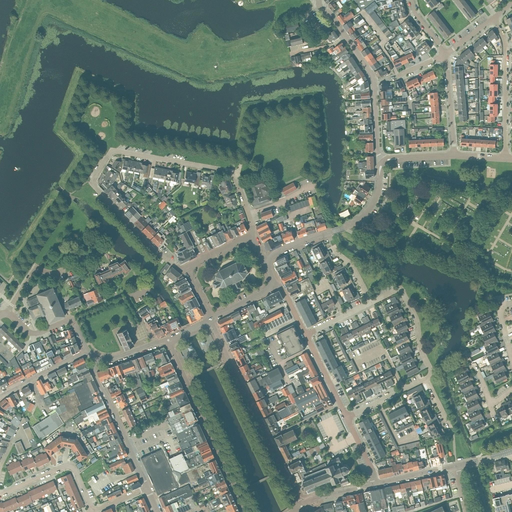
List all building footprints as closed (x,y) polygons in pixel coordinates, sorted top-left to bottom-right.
[(334,13),(338,10),(340,9),(343,7),(338,1),(337,0),(333,0),(332,1),(333,2),(328,5),(334,13)] [(376,2),(386,0),(354,0),(362,10),(374,1),(376,0),(376,2)] [(425,0),(426,1),(428,3),(427,3),(430,6),(431,6),(432,8),(432,9),(439,3),(437,0),(436,1),(435,0),(425,0)] [(453,0),(456,3),(456,2),(458,4),(457,5),(460,8),(462,10),(461,10),(464,13),(465,13),(466,15),(468,19),(469,20),(475,16),(475,15),(477,14),(476,12),(474,13),(472,11),(473,10),(471,7),(470,8),(468,5),(469,4),(467,2),(466,3),(464,0),(463,0),(453,0)] [(369,15),(374,11),(373,11),(378,7),(374,2),(365,9),(369,15)] [(397,13),(405,11),(404,6),(396,7),(397,9),(392,11),(392,14),(397,13)] [(435,10),(427,16),(428,16),(429,17),(428,17),(431,21),(432,20),(433,22),(433,23),(435,26),(436,26),(437,27),(437,28),(439,31),(440,31),(441,33),(443,37),(444,36),(446,38),(445,39),(448,37),(449,36),(452,33),(453,33),(451,30),(450,31),(447,29),(449,28),(447,25),(445,26),(443,23),(444,22),(443,20),(441,21),(439,18),(440,17),(438,15),(437,16),(435,13),(436,12),(435,10)] [(341,14),(337,17),(339,21),(342,25),(346,22),(350,19),(354,16),(351,11),(347,14),(343,16),(341,14)] [(399,19),(402,18),(407,17),(405,11),(397,13),(392,14),(394,20),(399,19)] [(360,21),(358,18),(354,21),(354,22),(352,23),(350,21),(348,22),(343,26),(346,31),(358,23),(360,21)] [(406,29),(412,24),(408,19),(402,24),(399,26),(403,30),(406,29)] [(295,22),(295,20),(290,21),(291,23),(282,25),(284,34),(299,29),(297,21),(295,22)] [(349,35),(355,31),(354,29),(357,27),(359,25),(358,23),(346,31),(349,35)] [(409,33),(415,28),(412,24),(406,29),(409,33)] [(353,40),(357,37),(362,34),(360,31),(363,29),(362,27),(355,31),(349,35),(353,40)] [(413,38),(415,36),(419,33),(415,28),(409,33),(413,38)] [(486,38),(489,42),(494,39),(494,38),(496,41),(499,39),(497,37),(497,36),(492,30),(487,35),(488,37),(486,38)] [(334,41),(339,38),(334,31),(326,36),(330,42),(333,40),(334,41)] [(357,46),(364,42),(362,39),(364,37),(368,34),(366,32),(360,36),(360,37),(354,42),(357,46)] [(291,39),(290,39),(292,46),(303,43),(301,36),(291,39)] [(369,46),(378,39),(379,39),(376,36),(368,42),(367,43),(365,41),(364,42),(357,46),(360,51),(368,46),(369,46)] [(485,40),(483,38),(478,42),(482,47),(489,42),(486,38),(485,40)] [(431,48),(425,41),(423,42),(423,41),(420,44),(426,52),(431,48)] [(475,53),(482,47),(478,42),(473,45),(475,48),(473,49),(475,53)] [(333,52),(335,55),(345,48),(342,43),(333,49),(332,47),(328,50),(330,54),(333,52)] [(421,56),(426,52),(420,44),(415,48),(418,52),(421,56)] [(368,62),(374,58),(372,56),(375,53),(380,49),(379,47),(375,50),(370,53),(365,57),(368,62)] [(340,58),(348,52),(345,48),(335,55),(332,57),(333,59),(338,56),(340,58)] [(365,57),(370,53),(367,48),(365,49),(361,52),(365,57)] [(471,51),(469,48),(464,52),(469,58),(475,53),(473,49),(471,51)] [(311,52),(301,55),(302,62),(305,61),(305,59),(306,59),(306,62),(311,61),(310,58),(312,57),(311,52)] [(345,62),(352,57),(348,52),(340,58),(335,62),(337,63),(343,59),(345,62)] [(468,66),(469,64),(466,60),(469,58),(464,52),(459,56),(458,58),(456,61),(468,66)] [(408,62),(415,59),(412,53),(406,56),(408,62)] [(385,56),(384,54),(382,55),(382,54),(376,59),(377,60),(375,60),(374,58),(368,62),(371,66),(381,60),(385,56)] [(399,59),(397,55),(392,58),(394,61),(393,61),(394,63),(396,68),(402,65),(399,59)] [(402,65),(408,62),(406,56),(399,59),(402,65)] [(348,66),(355,61),(352,57),(345,62),(339,66),(341,68),(346,64),(348,66)] [(374,71),(378,68),(380,66),(383,65),(381,62),(382,62),(381,60),(371,66),(374,71)] [(351,71),(358,66),(355,61),(348,66),(343,70),(344,72),(350,69),(351,71)] [(455,74),(463,73),(466,73),(465,69),(467,69),(468,66),(456,61),(455,64),(455,67),(455,74)] [(355,76),(361,71),(358,66),(351,71),(346,75),(347,77),(353,73),(355,76)] [(383,72),(381,69),(375,72),(377,77),(379,76),(380,78),(383,76),(383,77),(389,74),(387,69),(383,72)] [(355,76),(349,80),(350,82),(356,78),(358,80),(365,76),(361,71),(355,76)] [(431,80),(432,80),(436,78),(433,71),(428,73),(431,80)] [(424,86),(427,85),(426,82),(431,80),(428,73),(422,76),(423,78),(421,79),(422,83),(424,86)] [(353,90),(360,86),(368,81),(367,80),(365,76),(358,80),(359,83),(352,87),(353,90)] [(418,80),(417,78),(412,80),(415,87),(423,84),(424,86),(422,83),(421,79),(418,80)] [(398,81),(396,81),(399,89),(405,88),(403,85),(402,81),(402,80),(398,81)] [(409,90),(415,87),(412,80),(406,83),(409,90)] [(354,95),(361,94),(370,92),(369,88),(368,81),(360,86),(361,90),(354,92),(354,95)] [(490,96),(488,96),(488,100),(495,100),(495,97),(497,97),(497,90),(490,90),(490,91),(490,94),(490,96)] [(497,110),(497,104),(495,104),(495,100),(488,100),(488,104),(490,104),(490,110),(497,110)] [(404,141),(404,129),(406,129),(405,120),(400,120),(397,120),(391,121),(387,121),(387,129),(387,134),(393,134),(394,134),(395,146),(405,146),(404,141)] [(359,132),(360,135),(373,135),(372,125),(367,125),(365,126),(364,126),(364,128),(365,129),(365,132),(359,132)] [(365,152),(368,152),(373,152),(373,140),(365,140),(365,147),(363,147),(362,149),(363,151),(364,152),(365,152)] [(368,169),(374,168),(373,156),(367,156),(367,162),(363,162),(363,169),(368,168),(368,169)] [(122,169),(124,159),(122,159),(121,162),(115,161),(112,167),(116,169),(120,172),(122,169)] [(139,173),(141,164),(142,163),(136,162),(133,171),(139,173)] [(143,173),(143,177),(148,178),(150,168),(147,167),(148,164),(142,163),(141,164),(139,173),(143,173)] [(158,178),(161,168),(155,167),(154,169),(151,168),(149,178),(152,178),(152,177),(158,178)] [(368,169),(359,169),(359,173),(361,173),(362,173),(363,173),(363,175),(363,176),(362,176),(362,179),(366,178),(370,178),(370,177),(374,177),(374,168),(368,169)] [(115,174),(109,171),(106,176),(114,182),(118,176),(119,174),(116,172),(115,174)] [(178,172),(172,171),(170,181),(176,182),(176,183),(179,184),(181,174),(178,173),(178,172)] [(198,185),(199,181),(200,177),(196,176),(196,174),(186,172),(185,177),(184,181),(194,183),(194,185),(198,185)] [(211,189),(211,187),(212,182),(209,181),(210,176),(203,175),(202,180),(201,184),(204,184),(204,185),(205,186),(206,186),(205,188),(211,189)] [(111,185),(114,182),(106,176),(102,183),(106,188),(103,191),(104,192),(111,185)] [(229,181),(228,179),(220,182),(222,187),(219,188),(221,194),(232,190),(230,184),(230,183),(229,180),(229,181)] [(266,187),(264,180),(251,184),(258,205),(271,201),(268,194),(271,193),(268,186),(266,187)] [(285,195),(297,189),(293,183),(282,189),(281,189),(285,195)] [(371,189),(368,187),(369,186),(365,184),(361,189),(359,187),(356,191),(366,197),(371,189)] [(109,195),(116,190),(111,185),(104,192),(106,194),(107,193),(109,195)] [(285,195),(281,189),(275,191),(276,194),(277,199),(286,196),(285,195)] [(113,201),(120,194),(116,190),(109,195),(108,196),(113,201)] [(363,201),(366,197),(356,191),(354,194),(357,196),(356,196),(363,201)] [(231,196),(230,193),(223,195),(225,201),(226,201),(228,207),(236,204),(235,201),(236,200),(234,195),(231,196)] [(117,205),(124,198),(120,194),(113,201),(117,205)] [(125,209),(129,206),(130,205),(125,200),(128,198),(127,198),(130,196),(128,194),(126,197),(124,198),(117,205),(121,210),(124,207),(125,209)] [(311,208),(318,206),(315,196),(308,198),(308,199),(311,208)] [(360,205),(363,201),(356,196),(356,197),(353,201),(357,204),(357,203),(360,205)] [(129,219),(137,212),(134,209),(137,206),(133,201),(130,205),(129,206),(131,208),(125,214),(129,219)] [(416,207),(411,203),(409,206),(409,205),(403,215),(410,219),(416,210),(415,209),(416,207)] [(129,219),(133,223),(144,212),(143,210),(141,212),(139,214),(137,212),(129,219)] [(266,222),(268,221),(270,220),(269,218),(273,216),(271,210),(261,213),(263,220),(265,219),(266,222)] [(140,230),(151,220),(148,217),(145,220),(142,217),(145,215),(144,213),(145,212),(144,212),(133,223),(140,230)] [(281,216),(275,219),(277,222),(288,219),(286,214),(281,216)] [(170,223),(176,218),(173,215),(168,221),(170,223)] [(318,231),(327,229),(325,223),(323,217),(315,219),(316,222),(315,223),(317,227),(318,231)] [(239,235),(247,231),(243,224),(245,223),(243,219),(240,221),(241,224),(239,225),(240,226),(236,228),(239,235)] [(311,221),(310,220),(308,220),(309,222),(304,223),(305,226),(306,228),(308,235),(317,232),(314,220),(311,221)] [(187,251),(193,249),(194,248),(185,231),(193,227),(190,221),(183,225),(182,225),(180,226),(181,228),(178,230),(177,230),(180,235),(179,235),(184,244),(187,251)] [(268,221),(266,222),(256,227),(261,237),(270,233),(272,232),(269,226),(270,226),(268,221)] [(146,235),(152,229),(150,227),(152,224),(150,222),(148,225),(145,227),(142,231),(146,235)] [(150,239),(156,233),(154,230),(159,224),(158,223),(152,229),(146,235),(150,239)] [(201,236),(198,237),(201,243),(202,244),(203,247),(206,245),(208,250),(209,250),(217,246),(222,243),(227,240),(223,233),(222,230),(219,223),(217,225),(220,231),(217,233),(216,233),(215,230),(211,232),(212,235),(211,235),(212,236),(205,239),(205,238),(202,239),(201,236)] [(282,234),(285,243),(294,239),(291,230),(287,231),(286,226),(283,227),(282,223),(279,224),(282,234)] [(231,229),(229,226),(227,227),(229,230),(229,232),(230,231),(231,233),(233,238),(239,235),(236,228),(235,226),(231,229)] [(308,235),(306,228),(301,230),(301,231),(297,232),(299,238),(308,235)] [(279,229),(276,230),(272,232),(270,233),(261,237),(264,243),(271,239),(273,239),(272,235),(280,231),(279,229)] [(227,241),(233,238),(230,234),(229,232),(229,230),(223,233),(227,240),(227,241)] [(154,243),(163,234),(159,231),(154,236),(151,240),(154,243)] [(164,242),(166,239),(163,236),(164,235),(163,234),(154,243),(158,247),(163,241),(164,242)] [(285,243),(282,234),(273,239),(271,239),(264,243),(266,247),(267,246),(269,250),(285,243)] [(315,255),(324,251),(322,248),(325,246),(323,242),(311,247),(314,252),(315,255)] [(187,251),(184,244),(181,245),(184,250),(186,254),(186,253),(187,255),(186,255),(189,260),(196,256),(193,249),(187,251)] [(184,250),(183,249),(181,250),(181,251),(176,253),(178,257),(177,258),(180,264),(189,260),(186,255),(187,255),(186,253),(186,254),(184,250)] [(325,253),(324,251),(315,255),(319,262),(330,256),(328,251),(325,253)] [(460,262),(463,257),(458,253),(455,258),(460,262)] [(276,267),(288,261),(287,260),(285,255),(276,260),(278,264),(275,266),(275,267),(276,267)] [(322,269),(331,265),(330,262),(333,261),(330,256),(319,262),(322,269)] [(131,269),(125,260),(119,264),(117,262),(108,266),(109,270),(100,273),(100,272),(94,275),(99,285),(104,283),(106,282),(105,279),(110,277),(111,278),(113,277),(113,276),(123,271),(125,273),(131,269)] [(277,271),(290,265),(288,261),(276,267),(277,271)] [(244,265),(243,262),(236,262),(219,271),(215,276),(216,277),(213,279),(215,282),(213,283),(215,289),(220,286),(221,287),(227,287),(228,287),(227,287),(232,284),(236,292),(243,288),(239,281),(244,278),(248,273),(248,272),(250,271),(247,266),(248,266),(246,263),(244,265)] [(310,273),(313,272),(310,264),(305,267),(308,274),(310,273)] [(332,267),(331,265),(322,269),(326,276),(330,274),(337,270),(335,266),(332,267)] [(288,266),(277,271),(281,278),(293,273),(291,268),(290,269),(288,266)] [(170,279),(176,271),(171,267),(169,270),(165,275),(170,279)] [(335,275),(338,281),(346,277),(345,274),(348,273),(346,268),(334,274),(335,275)] [(174,282),(178,278),(180,275),(176,271),(170,279),(174,282)] [(82,272),(67,278),(69,283),(72,288),(75,287),(72,280),(83,275),(82,272)] [(298,279),(295,272),(293,273),(281,278),(287,288),(292,286),(298,283),(298,282),(303,280),(302,277),(298,279)] [(347,279),(346,277),(338,281),(341,288),(353,283),(350,278),(347,279)] [(178,298),(181,296),(181,295),(187,292),(191,289),(185,278),(181,281),(174,284),(179,293),(174,295),(176,299),(178,298)] [(300,299),(313,292),(315,291),(308,278),(298,283),(292,286),(287,288),(291,297),(297,294),(299,298),(294,300),(295,301),(300,298),(300,299)] [(345,295),(353,291),(352,289),(355,287),(353,283),(341,288),(345,295)] [(59,295),(55,287),(52,288),(44,291),(43,289),(40,290),(41,292),(36,295),(37,296),(27,300),(30,308),(28,309),(33,320),(42,316),(45,315),(49,323),(64,316),(57,298),(57,297),(58,296),(59,295)] [(88,306),(102,300),(100,295),(97,288),(83,294),(86,302),(88,306)] [(182,304),(186,302),(195,297),(192,291),(181,296),(178,298),(182,304)] [(264,302),(265,304),(266,307),(269,305),(270,306),(274,304),(276,307),(280,305),(279,302),(283,299),(279,291),(274,294),(274,293),(270,295),(271,295),(265,298),(267,300),(264,302)] [(355,294),(353,291),(345,295),(349,303),(360,297),(358,292),(355,294)] [(82,304),(79,296),(75,298),(75,297),(70,299),(71,300),(68,301),(68,302),(63,304),(65,310),(70,308),(70,309),(82,304)] [(184,313),(199,305),(195,297),(186,302),(189,309),(188,309),(183,311),(184,313)] [(298,307),(307,302),(304,298),(300,301),(296,303),(298,307)] [(331,311),(325,298),(322,300),(324,303),(321,304),(322,306),(324,310),(327,309),(328,313),(331,311)] [(329,300),(328,298),(326,299),(325,298),(331,311),(335,310),(333,306),(335,305),(332,299),(329,300)] [(397,300),(384,306),(384,307),(386,306),(387,308),(386,309),(389,315),(401,309),(399,310),(397,307),(400,306),(400,305),(399,306),(398,305),(399,305),(397,300)] [(300,311),(309,307),(307,302),(298,307),(300,311)] [(257,310),(253,304),(247,307),(250,314),(254,313),(256,317),(260,315),(257,310)] [(199,306),(199,305),(184,313),(185,313),(186,313),(190,323),(200,318),(200,317),(204,315),(200,307),(199,308),(198,306),(199,306)] [(247,307),(239,311),(242,317),(248,314),(248,315),(250,314),(247,307)] [(302,315),(311,311),(309,307),(300,311),(302,315)] [(146,308),(138,312),(139,313),(141,317),(143,316),(143,317),(148,314),(149,313),(146,308)] [(401,309),(389,315),(394,324),(406,318),(403,319),(402,316),(404,315),(404,314),(403,315),(403,314),(401,309)] [(493,314),(492,313),(490,309),(485,311),(477,315),(482,324),(492,319),(490,316),(493,314)] [(279,317),(284,315),(281,310),(276,312),(269,316),(267,312),(260,315),(256,317),(258,321),(253,324),(256,329),(259,328),(262,326),(265,325),(268,323),(271,322),(274,320),(276,319),(279,317)] [(236,320),(238,319),(239,320),(243,318),(242,317),(239,311),(231,315),(235,321),(236,320)] [(304,319),(313,315),(311,311),(302,315),(304,319)] [(376,327),(381,324),(377,316),(375,312),(372,313),(375,320),(373,321),(376,327)] [(235,321),(231,315),(218,322),(220,328),(228,324),(229,325),(232,324),(233,326),(238,324),(236,320),(235,321)] [(306,323),(315,319),(313,315),(304,319),(306,323)] [(169,322),(168,320),(169,320),(167,316),(165,317),(167,323),(171,332),(175,330),(181,327),(179,323),(176,318),(169,322)] [(370,322),(367,316),(364,317),(370,329),(376,327),(373,321),(370,322)] [(365,332),(370,329),(364,317),(361,319),(364,325),(362,326),(365,332)] [(406,318),(394,324),(398,333),(406,329),(408,328),(406,325),(409,324),(409,323),(408,324),(407,323),(408,322),(406,318)] [(155,321),(154,319),(150,321),(147,322),(150,328),(151,328),(153,333),(155,333),(157,338),(159,337),(165,335),(160,327),(157,320),(155,321)] [(308,327),(317,323),(315,319),(306,323),(308,327)] [(484,334),(494,329),(493,326),(495,325),(495,324),(492,319),(482,324),(478,326),(479,329),(481,328),(484,334)] [(166,324),(164,320),(161,322),(163,325),(160,327),(165,335),(171,332),(167,323),(166,324)] [(360,327),(357,321),(354,323),(360,335),(362,334),(363,336),(366,334),(365,332),(362,326),(360,327)] [(355,339),(358,338),(358,337),(358,336),(360,335),(354,323),(351,324),(354,330),(352,332),(354,337),(355,339)] [(229,325),(228,324),(220,328),(223,333),(234,328),(239,326),(238,324),(233,326),(232,324),(229,325)] [(0,332),(3,336),(8,331),(3,325),(0,328),(0,332)] [(285,351),(288,357),(305,349),(302,343),(301,344),(299,339),(300,339),(298,335),(297,336),(295,331),(296,331),(293,325),(276,333),(279,339),(281,338),(283,343),(281,344),(283,347),(285,346),(287,351),(285,351)] [(234,328),(223,333),(228,342),(238,338),(234,330),(240,327),(239,326),(234,328)] [(349,333),(346,326),(343,328),(349,340),(354,337),(352,332),(349,333)] [(349,340),(343,328),(340,329),(343,336),(340,337),(343,343),(346,341),(348,344),(350,343),(349,340)] [(62,337),(57,339),(58,342),(63,340),(67,338),(74,336),(71,329),(66,330),(63,331),(65,336),(62,337)] [(128,334),(126,329),(117,333),(125,350),(133,346),(131,341),(132,340),(129,334),(128,334)] [(398,333),(394,335),(398,344),(408,339),(407,336),(409,335),(409,334),(408,335),(408,334),(406,329),(398,333)] [(497,335),(496,333),(494,329),(484,334),(482,335),(486,344),(496,339),(495,336),(497,335),(497,334),(497,335)] [(9,341),(14,336),(8,331),(3,336),(9,341)] [(234,343),(229,345),(232,352),(240,348),(238,343),(247,339),(245,335),(244,335),(236,339),(237,342),(234,343)] [(316,343),(325,339),(323,335),(317,337),(319,341),(315,343),(316,343)] [(14,346),(19,341),(14,336),(9,341),(14,346)] [(64,344),(61,345),(62,348),(67,346),(76,343),(74,336),(67,338),(69,344),(65,345),(64,344)] [(318,347),(327,343),(325,339),(316,343),(318,347)] [(398,344),(396,345),(401,354),(411,349),(409,346),(411,345),(411,344),(410,345),(410,344),(408,339),(398,344)] [(499,345),(498,344),(496,339),(486,344),(484,345),(489,354),(498,349),(497,346),(499,345)] [(20,352),(21,351),(25,347),(19,341),(14,346),(20,352)] [(79,351),(76,343),(62,348),(61,349),(56,350),(58,354),(60,353),(62,352),(63,353),(70,350),(72,354),(79,351)] [(320,351),(329,347),(327,343),(318,347),(320,351)] [(240,348),(232,352),(236,359),(243,355),(244,355),(244,353),(241,348),(241,347),(240,348)] [(322,355),(331,351),(329,347),(320,351),(322,355)] [(157,351),(151,353),(155,361),(159,359),(160,362),(160,363),(163,361),(161,357),(167,354),(164,350),(164,348),(162,349),(157,351)] [(401,354),(398,355),(403,364),(402,364),(402,365),(404,364),(415,358),(413,359),(411,356),(414,355),(413,355),(412,354),(413,354),(411,349),(401,354)] [(498,349),(489,354),(486,355),(490,364),(500,359),(499,356),(502,355),(501,355),(498,349)] [(46,353),(45,353),(49,360),(52,366),(56,364),(53,359),(56,357),(55,357),(51,350),(46,353)] [(72,354),(70,350),(63,353),(62,352),(60,353),(64,359),(66,358),(72,354)] [(324,359),(333,355),(331,351),(322,355),(324,359)] [(303,361),(310,358),(307,352),(301,355),(303,361)] [(56,364),(62,360),(64,359),(60,353),(58,354),(58,355),(56,357),(53,359),(56,364)] [(157,367),(156,365),(156,364),(155,361),(151,353),(143,356),(146,363),(148,369),(149,370),(153,368),(157,367)] [(160,362),(156,364),(156,365),(157,367),(169,361),(166,354),(167,354),(161,357),(163,361),(160,363),(160,362)] [(243,355),(236,359),(239,366),(246,363),(247,364),(247,363),(250,362),(249,359),(246,354),(244,355),(243,355)] [(326,363),(335,359),(333,355),(324,359),(326,363)] [(148,369),(146,363),(143,356),(137,358),(142,368),(143,373),(146,372),(150,383),(152,382),(151,376),(149,370),(148,369)] [(8,364),(6,366),(8,368),(12,365),(15,372),(14,373),(15,375),(18,380),(24,377),(22,373),(14,357),(10,362),(8,364)] [(70,371),(76,368),(86,364),(83,358),(72,363),(73,365),(69,367),(70,368),(69,368),(70,371)] [(142,368),(137,358),(132,360),(135,368),(136,370),(138,375),(143,373),(142,368)] [(300,363),(297,364),(298,367),(305,364),(306,366),(312,363),(310,358),(303,361),(300,363)] [(417,364),(417,363),(415,358),(404,364),(405,366),(404,367),(407,373),(417,368),(416,365),(418,364),(418,363),(417,364)] [(505,364),(505,363),(503,358),(500,359),(490,364),(495,373),(505,368),(503,365),(506,364),(505,364)] [(328,367),(337,363),(335,359),(326,363),(328,367)] [(43,370),(52,366),(49,360),(45,362),(40,365),(43,370)] [(124,375),(136,371),(135,368),(132,360),(120,364),(124,375)] [(40,365),(38,361),(33,364),(34,368),(35,369),(37,373),(43,370),(40,365)] [(32,375),(36,373),(34,369),(30,362),(26,364),(32,375)] [(161,377),(170,373),(175,371),(170,363),(161,367),(162,369),(160,370),(160,371),(159,372),(161,377)] [(244,365),(240,367),(243,373),(243,374),(250,370),(247,363),(247,364),(244,365)] [(302,375),(306,374),(315,369),(312,363),(306,366),(308,369),(295,376),(296,378),(298,378),(302,375)] [(339,366),(337,363),(328,367),(330,371),(332,370),(341,365),(339,366)] [(27,378),(32,375),(26,364),(21,366),(22,368),(25,373),(27,378)] [(74,375),(70,376),(71,379),(73,378),(73,379),(78,377),(76,374),(80,373),(88,369),(86,364),(76,368),(77,371),(73,373),(74,375)] [(116,380),(125,377),(124,375),(120,364),(114,366),(117,373),(115,374),(116,376),(115,377),(116,380)] [(297,364),(294,366),(285,370),(287,375),(299,369),(298,367),(297,364)] [(246,380),(251,378),(254,377),(257,375),(257,373),(255,371),(263,368),(261,365),(259,366),(253,369),(243,374),(246,380)] [(334,374),(343,369),(341,365),(332,370),(334,374)] [(65,367),(56,371),(59,375),(59,376),(62,375),(70,371),(69,368),(66,369),(65,367)] [(106,379),(113,377),(109,368),(103,370),(106,379)] [(280,380),(283,378),(278,368),(267,373),(268,375),(262,379),(261,376),(260,376),(247,382),(253,393),(261,389),(266,387),(280,380)] [(469,378),(468,375),(470,374),(467,368),(454,374),(456,379),(458,384),(471,377),(469,378)] [(508,374),(507,373),(505,368),(495,373),(492,374),(495,379),(497,383),(507,378),(505,375),(508,374)] [(72,380),(68,382),(69,384),(84,377),(91,375),(88,369),(80,373),(76,374),(78,377),(73,379),(73,378),(71,379),(72,380)] [(303,377),(306,376),(310,374),(312,378),(318,375),(315,369),(306,374),(302,375),(303,377)] [(336,378),(345,373),(343,369),(334,374),(336,378)] [(100,382),(101,382),(106,379),(103,370),(97,372),(100,382)] [(141,387),(143,386),(141,383),(138,375),(136,370),(134,371),(141,387)] [(393,377),(391,371),(385,374),(384,371),(385,374),(391,386),(394,384),(391,378),(393,377)] [(55,372),(47,376),(50,380),(50,381),(51,381),(51,382),(52,381),(54,385),(55,386),(57,385),(56,384),(54,379),(58,377),(57,376),(55,372)] [(180,382),(177,377),(175,372),(171,374),(164,377),(165,378),(166,378),(168,381),(159,385),(161,389),(165,388),(170,386),(180,382)] [(338,382),(343,380),(348,378),(345,373),(336,378),(338,382)] [(385,374),(380,376),(382,382),(385,381),(388,387),(391,386),(385,374)] [(14,376),(7,380),(9,385),(17,381),(18,380),(15,375),(14,376)] [(74,388),(84,384),(84,383),(93,380),(91,375),(84,377),(85,378),(82,380),(83,381),(73,386),(74,388)] [(306,382),(305,380),(303,377),(302,375),(298,378),(299,380),(301,385),(306,382)] [(314,378),(310,380),(311,383),(313,386),(321,382),(318,376),(314,378)] [(374,379),(373,376),(368,379),(369,381),(369,382),(371,388),(374,386),(377,393),(380,391),(374,379)] [(380,391),(383,390),(380,383),(382,382),(380,376),(374,379),(380,391)] [(474,383),(474,382),(471,377),(458,384),(463,393),(476,386),(473,387),(472,384),(475,383),(474,383)] [(0,388),(1,389),(8,385),(5,379),(1,381),(0,379),(0,388)] [(46,391),(43,384),(40,379),(37,381),(38,384),(36,385),(41,395),(47,392),(46,391)] [(91,401),(90,400),(94,398),(93,396),(91,394),(98,391),(93,380),(84,383),(84,384),(74,388),(73,388),(75,391),(57,400),(61,406),(59,407),(62,413),(58,415),(57,412),(32,427),(40,440),(67,422),(79,412),(79,411),(93,405),(91,401)] [(284,388),(283,386),(280,380),(266,387),(267,389),(270,388),(272,391),(282,387),(283,389),(284,388)] [(48,381),(43,384),(46,391),(54,388),(52,383),(50,384),(48,381)] [(168,394),(174,391),(182,387),(180,382),(170,386),(165,388),(168,394)] [(300,411),(314,404),(329,397),(329,396),(328,396),(327,393),(322,382),(321,382),(313,386),(314,389),(311,390),(307,392),(299,396),(297,397),(294,399),(296,402),(300,411)] [(369,396),(372,395),(369,389),(371,388),(369,382),(364,384),(369,396)] [(369,396),(364,384),(358,387),(361,393),(363,392),(366,398),(369,396)] [(112,385),(110,386),(107,387),(110,394),(115,392),(114,390),(117,388),(116,385),(115,385),(113,386),(112,385)] [(285,397),(292,393),(295,392),(291,385),(284,388),(283,389),(281,390),(285,397)] [(28,402),(25,397),(32,393),(28,386),(21,390),(24,395),(20,397),(24,404),(28,409),(30,404),(29,402),(28,402)] [(479,392),(478,391),(476,386),(463,393),(467,401),(470,400),(478,396),(476,393),(479,392)] [(166,400),(169,399),(175,396),(184,392),(182,387),(174,391),(168,394),(164,395),(166,400)] [(359,402),(362,400),(359,394),(361,393),(358,387),(353,390),(359,402)] [(256,400),(261,398),(265,396),(261,389),(253,393),(256,400)] [(122,394),(120,390),(119,391),(117,392),(111,395),(112,399),(116,397),(122,394)] [(359,402),(353,390),(347,392),(350,398),(353,397),(356,403),(359,402)] [(416,402),(424,398),(423,396),(426,395),(423,390),(412,395),(416,402)] [(180,406),(189,402),(184,392),(175,396),(169,399),(172,404),(167,407),(169,410),(180,406)] [(118,402),(125,399),(123,394),(122,394),(116,397),(118,402)] [(11,406),(18,404),(12,395),(5,399),(11,406)] [(94,395),(93,396),(94,398),(90,400),(91,401),(94,400),(96,403),(102,400),(100,395),(95,397),(94,395)] [(279,400),(276,395),(267,399),(266,397),(264,398),(257,402),(260,409),(269,405),(272,403),(279,400)] [(481,402),(480,401),(478,396),(470,400),(467,401),(465,402),(469,411),(480,406),(478,403),(481,402)] [(46,406),(52,403),(49,397),(43,400),(46,406)] [(333,405),(329,397),(314,404),(318,413),(333,405)] [(425,401),(424,398),(416,402),(419,410),(430,404),(428,399),(425,401)] [(11,406),(5,399),(0,402),(0,405),(2,408),(4,409),(10,404),(11,406)] [(121,408),(128,405),(125,399),(118,402),(121,408)] [(80,411),(84,418),(92,414),(96,412),(105,408),(103,401),(80,411)] [(301,412),(300,411),(296,402),(289,406),(277,412),(278,412),(265,419),(269,426),(279,421),(283,419),(289,416),(293,414),(298,412),(299,413),(301,412)] [(277,412),(289,406),(287,403),(286,404),(285,402),(275,407),(277,412)] [(165,416),(167,419),(191,408),(189,403),(162,415),(162,417),(165,416)] [(272,403),(269,405),(260,409),(264,417),(273,412),(271,408),(274,407),(272,403)] [(510,415),(505,403),(501,405),(502,408),(499,409),(499,410),(497,411),(500,418),(502,417),(503,418),(510,415)] [(422,417),(431,413),(430,411),(433,409),(430,404),(419,410),(422,417)] [(405,418),(409,416),(407,411),(405,406),(401,408),(405,418)] [(482,412),(482,411),(480,406),(469,411),(467,412),(472,421),(482,416),(481,413),(483,412),(482,412)] [(127,408),(122,410),(125,416),(131,413),(130,410),(128,407),(127,408)] [(98,416),(107,412),(105,408),(96,412),(98,416)] [(175,434),(198,423),(191,408),(167,419),(174,434),(175,434)] [(401,420),(405,418),(401,408),(397,411),(401,420)] [(397,422),(401,420),(397,411),(393,413),(397,422)] [(96,412),(92,414),(93,416),(94,418),(97,424),(101,422),(100,421),(110,417),(109,417),(107,412),(98,416),(96,412)] [(127,421),(133,418),(131,413),(125,416),(127,421)] [(393,424),(397,422),(393,413),(388,415),(391,419),(393,424)] [(432,415),(431,413),(422,417),(426,424),(438,419),(435,414),(432,415)] [(73,420),(77,426),(81,422),(84,420),(83,418),(84,418),(82,414),(78,417),(73,420)] [(485,422),(484,421),(482,416),(472,421),(467,424),(469,429),(473,428),(475,431),(484,427),(483,423),(485,422)] [(18,426),(21,422),(13,417),(10,422),(12,423),(18,426)] [(81,431),(81,432),(84,436),(85,435),(89,433),(90,432),(98,428),(102,426),(105,425),(112,422),(110,417),(100,421),(101,422),(97,424),(81,431)] [(130,427),(134,425),(136,424),(133,418),(127,421),(130,427)] [(361,427),(370,422),(368,418),(359,423),(361,427)] [(430,432),(438,427),(437,425),(440,424),(438,419),(426,424),(430,432)] [(315,434),(318,432),(312,420),(309,422),(315,434)] [(273,435),(280,432),(277,427),(281,425),(279,421),(269,426),(273,435)] [(107,430),(114,427),(112,422),(105,425),(102,426),(98,428),(100,432),(104,430),(107,429),(107,430)] [(363,431),(372,426),(370,422),(361,427),(363,431)] [(179,445),(203,435),(198,423),(175,434),(179,442),(178,442),(179,445)] [(365,435),(374,431),(372,426),(363,431),(365,435)] [(103,438),(108,435),(117,432),(114,427),(107,430),(106,430),(106,431),(105,432),(106,434),(102,435),(103,438)] [(439,430),(438,427),(430,432),(433,439),(445,433),(444,430),(443,431),(442,428),(439,430)] [(297,438),(295,434),(293,429),(282,435),(282,434),(275,438),(281,450),(287,447),(285,443),(286,444),(297,438)] [(367,439),(376,435),(374,431),(365,435),(367,439)] [(110,441),(119,437),(117,432),(108,435),(103,438),(101,439),(103,442),(110,439),(110,441)] [(204,435),(203,435),(179,445),(182,451),(184,450),(206,440),(204,435)] [(369,443),(378,439),(376,435),(367,439),(369,443)] [(60,436),(57,438),(63,446),(67,446),(71,447),(79,442),(76,439),(68,437),(60,436)] [(109,442),(108,442),(110,448),(121,442),(119,437),(110,441),(109,442)] [(57,438),(53,442),(59,450),(62,448),(61,447),(63,446),(57,438)] [(371,447),(380,443),(378,439),(369,443),(371,447)] [(187,455),(199,449),(208,445),(206,440),(184,450),(187,455)] [(53,442),(49,445),(54,452),(56,451),(57,452),(59,450),(53,442)] [(71,447),(72,449),(71,450),(73,452),(82,447),(79,442),(71,447)] [(110,448),(112,452),(123,446),(121,442),(110,448)] [(373,451),(382,447),(380,443),(371,447),(373,451)] [(434,458),(428,460),(430,467),(441,464),(439,457),(444,456),(441,443),(436,445),(437,449),(432,451),(434,458)] [(44,448),(50,456),(54,452),(49,445),(44,448)] [(199,449),(187,455),(188,459),(201,453),(201,455),(211,451),(208,445),(199,449)] [(109,457),(125,450),(123,446),(112,452),(108,454),(109,457)] [(82,447),(73,452),(74,455),(75,454),(77,456),(84,451),(82,447)] [(290,455),(287,447),(281,450),(286,461),(291,459),(298,456),(301,454),(299,450),(290,455)] [(375,455),(384,451),(382,447),(373,451),(375,455)] [(141,458),(140,459),(147,473),(149,478),(150,479),(153,487),(157,495),(179,486),(181,485),(178,480),(176,481),(175,480),(174,478),(172,473),(172,472),(168,463),(167,462),(163,455),(164,454),(162,449),(141,458)] [(120,459),(127,455),(125,450),(109,457),(108,458),(109,461),(115,458),(119,456),(120,459)] [(87,456),(84,451),(77,456),(79,461),(87,456)] [(214,457),(211,451),(201,455),(201,453),(188,459),(185,460),(172,466),(174,471),(179,473),(185,470),(189,469),(197,465),(214,457)] [(377,460),(383,456),(386,455),(384,451),(375,455),(377,460)] [(50,462),(46,453),(43,454),(42,454),(39,455),(43,464),(50,462)] [(172,466),(185,460),(182,453),(174,457),(169,459),(172,466)] [(409,462),(408,458),(409,458),(408,454),(405,455),(407,463),(409,472),(414,470),(412,462),(412,461),(409,462)] [(37,467),(43,464),(39,455),(36,456),(36,457),(33,459),(36,466),(37,467)] [(300,460),(289,466),(292,473),(298,470),(300,475),(301,475),(302,477),(301,478),(302,478),(302,480),(301,480),(302,480),(303,481),(303,482),(306,489),(305,489),(306,489),(308,493),(307,493),(307,494),(308,493),(308,494),(309,494),(308,493),(311,492),(312,493),(312,492),(316,491),(316,490),(320,489),(324,487),(324,488),(325,488),(324,487),(328,486),(329,486),(329,485),(332,484),(333,484),(333,485),(333,484),(335,483),(335,485),(339,483),(338,482),(340,482),(342,486),(349,483),(346,475),(346,474),(347,473),(347,474),(348,474),(348,473),(349,472),(349,471),(349,470),(350,470),(350,469),(349,469),(348,468),(349,467),(348,467),(347,466),(346,465),(346,466),(345,466),(345,465),(344,465),(344,466),(343,466),(342,466),(339,457),(331,460),(332,463),(327,466),(328,468),(326,468),(325,464),(312,470),(306,473),(304,467),(301,460),(306,458),(305,456),(299,459),(300,460)] [(25,459),(30,468),(36,466),(33,459),(32,457),(29,458),(29,457),(25,459)] [(419,458),(417,458),(417,461),(419,469),(425,468),(424,467),(427,466),(425,461),(420,462),(419,458)] [(20,462),(20,463),(23,469),(23,471),(30,468),(25,459),(22,460),(23,461),(20,462)] [(111,472),(113,470),(119,466),(121,465),(125,463),(123,459),(108,466),(111,472)] [(403,460),(401,460),(402,463),(404,473),(409,472),(407,463),(406,459),(403,460)] [(215,460),(207,464),(211,474),(220,470),(215,460)] [(505,462),(505,460),(501,461),(503,469),(506,468),(507,471),(510,470),(507,461),(505,462)] [(16,462),(15,461),(12,463),(16,472),(23,469),(20,463),(20,462),(19,461),(16,462)] [(126,474),(130,472),(134,470),(130,461),(126,463),(122,465),(126,474)] [(392,462),(392,461),(391,461),(391,462),(394,475),(404,473),(402,463),(396,464),(395,461),(394,462),(394,461),(392,462)] [(503,471),(503,469),(501,461),(495,462),(496,467),(497,471),(500,470),(501,473),(495,475),(497,480),(503,478),(502,475),(504,475),(504,474),(503,471)] [(9,465),(6,467),(10,475),(16,472),(12,463),(9,464),(9,465)] [(178,479),(178,480),(181,485),(185,483),(188,482),(189,481),(191,484),(197,481),(206,477),(211,474),(211,475),(211,474),(207,464),(201,467),(196,469),(191,471),(190,471),(184,473),(180,475),(179,480),(178,479)] [(380,479),(389,476),(387,468),(383,469),(378,470),(380,479)] [(224,480),(220,470),(211,475),(211,474),(206,477),(197,481),(200,486),(191,490),(192,494),(209,486),(215,484),(224,480)] [(70,474),(60,478),(62,482),(63,481),(64,484),(73,480),(71,477),(70,474)] [(447,488),(446,486),(447,486),(444,474),(433,477),(435,488),(441,487),(442,489),(446,488),(447,488)] [(128,484),(134,482),(138,479),(136,475),(126,479),(128,484)] [(435,488),(433,477),(428,478),(427,478),(429,485),(430,489),(435,488)] [(73,480),(64,484),(66,487),(64,487),(66,491),(76,486),(75,486),(74,483),(73,480)] [(227,485),(224,480),(215,484),(209,486),(210,489),(215,486),(217,490),(218,489),(227,485)] [(47,483),(47,484),(51,493),(53,493),(54,492),(54,491),(57,489),(53,481),(50,482),(47,483)] [(130,491),(132,490),(141,486),(139,481),(128,486),(130,491)] [(44,485),(40,486),(44,495),(47,494),(48,495),(50,494),(51,493),(47,484),(46,484),(44,485)] [(399,484),(391,486),(394,497),(401,495),(399,484)] [(120,489),(118,485),(111,488),(114,493),(115,497),(122,494),(120,489)] [(163,508),(192,494),(191,490),(188,485),(164,496),(158,498),(163,508)] [(221,496),(229,491),(227,485),(218,489),(220,494),(217,495),(217,494),(214,496),(215,498),(221,496)] [(34,489),(38,499),(42,497),(41,496),(44,495),(40,486),(34,489)] [(76,486),(66,491),(67,494),(69,494),(70,496),(78,493),(77,490),(76,487),(76,486)] [(388,502),(395,501),(394,498),(394,497),(391,486),(385,488),(387,497),(388,499),(388,502)] [(115,497),(114,493),(111,488),(108,490),(101,494),(103,497),(106,495),(108,500),(115,497)] [(32,500),(35,499),(35,500),(36,500),(38,499),(34,489),(28,492),(28,493),(32,501),(32,500)] [(382,499),(379,489),(370,491),(374,508),(375,511),(383,509),(383,508),(387,507),(385,498),(382,499)] [(221,496),(210,501),(214,511),(223,507),(225,506),(234,502),(229,491),(221,496)] [(374,508),(370,491),(364,492),(367,504),(370,503),(372,509),(374,508)] [(28,493),(22,496),(26,505),(29,504),(30,504),(29,503),(32,501),(32,500),(32,501),(28,493)] [(78,493),(70,496),(71,499),(70,500),(71,503),(81,499),(80,496),(78,493)] [(366,511),(362,493),(354,494),(356,504),(353,505),(354,508),(354,511),(366,511)] [(164,511),(184,511),(198,506),(192,494),(163,508),(164,511)] [(356,504),(354,494),(342,497),(344,505),(348,504),(349,506),(350,505),(351,509),(354,508),(353,505),(356,504)] [(499,497),(493,498),(494,503),(496,502),(496,505),(495,505),(495,506),(496,510),(497,510),(498,511),(509,511),(506,500),(508,500),(509,503),(511,502),(510,499),(511,499),(511,494),(509,496),(509,494),(506,495),(499,497)] [(19,506),(19,507),(21,506),(23,506),(23,507),(26,505),(22,496),(18,498),(16,498),(16,499),(19,506)] [(9,500),(13,510),(14,509),(16,509),(16,508),(19,506),(16,499),(16,498),(15,497),(9,500)] [(146,504),(143,498),(135,501),(137,505),(140,503),(141,507),(146,504)] [(81,499),(71,503),(73,507),(74,506),(75,509),(84,506),(82,502),(81,500),(81,499)] [(3,503),(4,511),(5,511),(9,510),(10,511),(13,510),(9,500),(3,503)] [(343,507),(343,505),(342,501),(335,502),(337,508),(334,508),(334,511),(336,511),(343,511),(346,511),(346,510),(345,506),(343,507)] [(234,502),(225,506),(223,507),(224,510),(226,509),(227,511),(235,511),(238,511),(234,502)] [(334,511),(334,508),(332,503),(320,506),(321,508),(323,507),(324,510),(326,510),(326,511),(330,510),(330,511),(334,511)]
